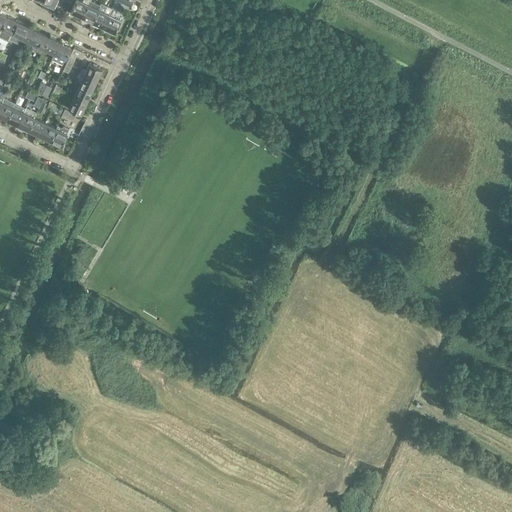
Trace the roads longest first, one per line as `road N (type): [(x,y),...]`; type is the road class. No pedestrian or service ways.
road 1 (track): [(321,272),(437,36)]
road 2 (residential): [(511,74),(368,0)]
road 3 (residential): [(76,171),(124,61)]
